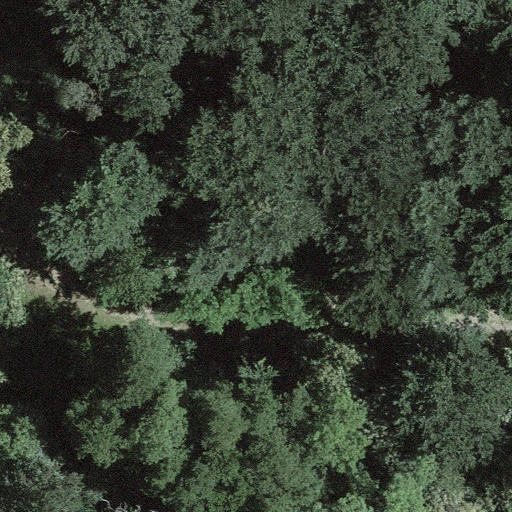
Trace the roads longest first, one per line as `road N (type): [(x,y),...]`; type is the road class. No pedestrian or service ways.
road 1 (track): [(0,253),(86,309),(321,315)]
road 2 (track): [(321,315),(511,321)]
